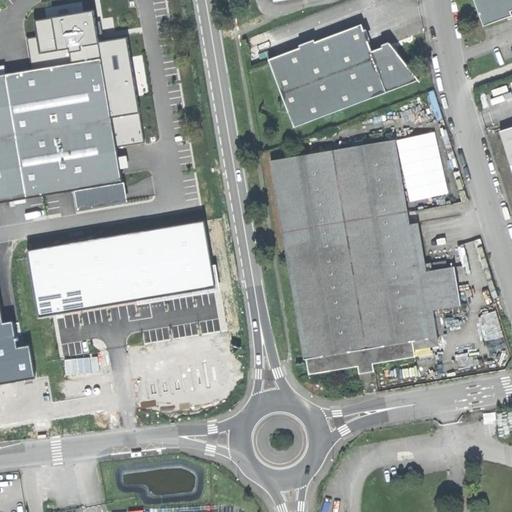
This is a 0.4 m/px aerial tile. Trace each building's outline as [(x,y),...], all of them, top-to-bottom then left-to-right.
[(511,0),(474,0),(484,26),(511,15),(511,12),(511,11),(511,0)] [(0,75),(0,203),(74,192),(121,184),(116,148),(98,43),(95,20),(93,11),(35,21),(38,37),(27,39),(32,71),(0,75)] [(97,20),(95,20),(98,43),(106,42),(106,37),(98,26),(97,20)] [(269,58),(293,125),(419,80),(402,59),(390,44),(372,50),(361,24),(269,58)] [(106,42),(98,43),(116,148),(144,143),(127,39),(106,42)] [(511,126),(500,131),(510,165),(511,164),(511,126)] [(271,161),(304,359),(306,359),(413,341),(429,338),(425,311),(418,273),(417,265),(413,243),(395,139),(271,161)] [(125,183),(121,184),(74,192),(77,213),(129,204),(125,183)] [(203,221),(27,251),(39,317),(53,315),(136,300),(156,297),(214,287),(211,266),(203,221)] [(431,263),(417,265),(418,273),(432,271),(431,263)] [(215,265),(211,266),(214,287),(156,297),(136,300),(137,305),(213,292),(220,291),(215,265)] [(432,271),(418,273),(425,311),(461,305),(454,267),(432,271)] [(0,382),(34,377),(28,346),(16,348),(11,322),(2,323),(0,311),(0,382)] [(415,356),(413,341),(306,359),(309,374),(358,366),(372,363),(415,356)] [(373,371),(372,363),(358,366),(359,373),(373,371)]
